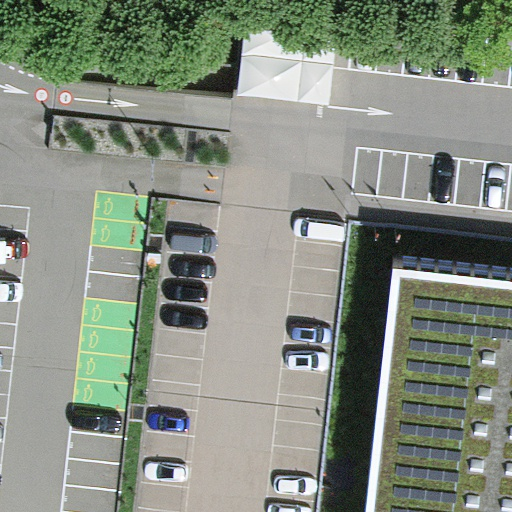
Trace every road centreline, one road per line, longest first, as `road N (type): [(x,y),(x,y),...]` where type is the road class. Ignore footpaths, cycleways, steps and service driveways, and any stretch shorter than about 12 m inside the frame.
road 1 (unknown): [(80,107),(35,511)]
road 2 (unknown): [(286,126),(234,511)]
